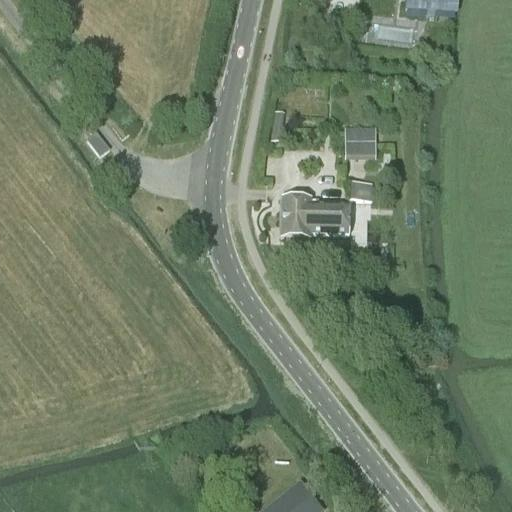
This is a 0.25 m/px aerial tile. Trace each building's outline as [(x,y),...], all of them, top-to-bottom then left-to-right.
[(425,23),(433,23),(433,14),(454,16),(455,0),(405,0),(404,13),(426,14),(425,23)] [(343,165),(374,165),(374,132),(344,132),(343,165)] [(105,160),(112,153),(97,136),(90,143),(105,160)] [(348,206),(370,207),(370,189),(348,189),(348,206)] [(348,239),(348,210),(308,209),(309,205),(279,204),(279,242),(307,243),(307,238),(348,239)] [(317,511),(298,487),(266,511),(317,511)]
